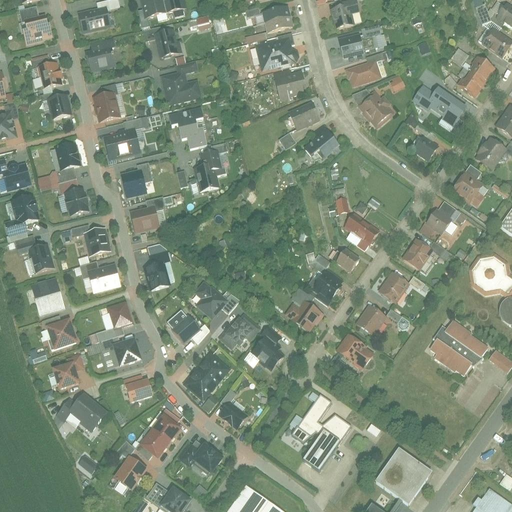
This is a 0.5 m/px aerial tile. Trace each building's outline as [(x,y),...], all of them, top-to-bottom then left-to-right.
[(153,0),(142,2),(147,22),(164,18),(164,16),(185,12),(182,0),(153,0)] [(477,10),(485,7),(482,0),(477,0),(474,1),(477,10)] [(341,10),(330,12),(334,32),(354,28),(351,18),(359,16),(356,1),(340,5),(341,10)] [(79,17),(85,38),(115,30),(110,14),(120,11),(118,2),(99,7),(100,11),(79,17)] [(511,9),(506,5),(495,21),(511,31),(511,9)] [(293,30),(288,9),(261,16),(266,37),(293,30)] [(26,37),(28,47),(54,41),(48,18),(39,20),(37,10),(19,14),(22,26),(27,25),(30,36),(26,37)] [(189,21),(190,34),(211,32),(210,19),(189,21)] [(226,34),(223,20),(214,22),(217,36),(226,34)] [(383,27),(362,31),(365,41),(375,39),(377,50),(387,48),(383,27)] [(161,30),(143,35),(146,45),(157,43),(162,62),(183,57),(177,34),(163,37),(161,30)] [(481,49),(502,62),(511,46),(511,43),(492,31),(481,49)] [(254,49),(262,76),(295,66),(290,48),(294,47),(291,36),(276,40),(276,43),(254,49)] [(357,37),(337,42),(343,62),(363,56),(357,37)] [(93,54),(87,56),(91,76),(118,70),(114,52),(117,52),(115,41),(92,46),(93,54)] [(418,47),(422,58),(432,54),(427,43),(418,47)] [(367,67),(347,73),(352,91),(380,82),(376,66),(388,63),(385,55),(365,61),(367,67)] [(477,100),(495,73),(477,61),(459,88),(477,100)] [(39,71),(44,92),(64,87),(59,67),(39,71)] [(288,72),(273,76),(280,104),(305,98),(303,91),(305,91),(301,73),(289,76),(288,72)] [(189,74),(162,81),(169,110),(204,101),(200,82),(191,84),(189,74)] [(0,100),(9,98),(3,75),(0,76),(0,100)] [(405,89),(399,79),(388,85),(394,95),(405,89)] [(103,100),(95,102),(101,128),(126,123),(117,87),(101,91),(103,100)] [(423,89),(412,104),(452,132),(467,111),(437,90),(433,96),(423,89)] [(374,95),(357,110),(376,133),(394,118),(388,111),(391,108),(383,99),(380,102),(374,95)] [(49,103),(54,124),(72,119),(67,99),(49,103)] [(319,124),(311,105),(287,116),(295,135),(319,124)] [(146,117),(146,108),(138,108),(138,117),(146,117)] [(511,110),(510,109),(495,130),(511,141),(511,110)] [(203,112),(169,120),(171,132),(179,130),(183,144),(190,143),(192,151),(211,147),(208,134),(203,136),(200,125),(206,123),(203,112)] [(0,117),(0,145),(21,140),(15,114),(0,117)] [(411,114),(405,124),(414,130),(421,121),(411,114)] [(126,137),(104,143),(109,164),(145,154),(142,144),(146,143),(141,123),(124,127),(126,137)] [(429,133),(417,126),(412,135),(421,140),(410,157),(428,168),(439,150),(424,141),(429,133)] [(324,163),(341,149),(323,127),(311,136),(316,142),(304,151),(311,160),(317,155),(324,163)] [(286,153),(298,146),(291,135),(280,141),(286,153)] [(489,141),(474,162),(491,174),(506,153),(489,141)] [(202,170),(194,172),(201,197),(220,192),(216,177),(225,175),(221,157),(229,155),(226,146),(212,150),(213,156),(200,160),(202,170)] [(51,154),(57,177),(79,172),(74,149),(51,154)] [(0,176),(4,176),(9,195),(32,189),(26,166),(10,171),(7,162),(0,164),(0,176)] [(469,168),(451,194),(475,210),(483,199),(477,195),(483,187),(476,183),(481,176),(469,168)] [(333,184),(340,183),(338,170),(330,172),(333,184)] [(122,179),(127,201),(149,196),(144,174),(122,179)] [(180,191),(189,190),(187,174),(178,175),(180,191)] [(333,191),(340,216),(350,213),(343,188),(333,191)] [(66,198),(72,219),(91,213),(85,192),(66,198)] [(6,226),(9,240),(28,235),(26,229),(42,225),(35,198),(11,204),(16,224),(6,226)] [(424,225),(419,234),(430,241),(435,234),(442,238),(457,214),(444,206),(439,214),(436,212),(427,226),(424,225)] [(156,211),(130,217),(135,237),(161,231),(156,211)] [(511,213),(502,228),(511,235),(511,213)] [(371,249),(381,234),(354,216),(343,233),(350,237),(347,242),(365,253),(369,247),(371,249)] [(64,243),(74,241),(72,231),(63,233),(64,243)] [(85,237),(91,259),(112,254),(106,232),(85,237)] [(432,253),(414,242),(400,264),(418,275),(432,253)] [(152,270),(145,272),(151,295),(172,290),(165,267),(173,265),(167,245),(154,249),(157,258),(149,260),(152,270)] [(29,253),(36,277),(55,271),(48,247),(29,253)] [(309,267),(316,265),(316,270),(329,268),(327,258),(316,260),(315,254),(307,256),(309,267)] [(335,267),(349,276),(358,263),(344,254),(335,267)] [(89,258),(79,260),(81,267),(91,265),(89,258)] [(471,275),(472,291),(485,301),(503,298),(509,303),(507,305),(502,313),(503,323),(507,328),(511,329),(511,273),(511,266),(499,259),(481,260),(471,275)] [(90,280),(95,297),(120,289),(113,268),(100,272),(98,265),(81,270),(85,282),(90,280)] [(410,287),(391,275),(378,296),(396,307),(410,287)] [(322,277),(310,295),(316,300),(328,308),(341,289),(322,277)] [(425,296),(431,289),(415,278),(410,285),(425,296)] [(56,285),(32,292),(40,319),(64,312),(56,285)] [(201,303),(197,309),(215,322),(222,314),(229,319),(239,305),(212,285),(209,289),(204,286),(195,298),(201,303)] [(294,305),(285,319),(309,335),(321,319),(309,310),(316,300),(310,295),(299,288),(290,303),(294,305)] [(102,346),(120,341),(125,339),(123,332),(139,327),(132,306),(108,314),(114,331),(96,337),(99,347),(102,346)] [(386,321),(368,309),(354,330),(372,342),(386,321)] [(401,324),(399,329),(408,333),(413,322),(391,312),(388,318),(401,324)] [(242,317),(222,344),(241,357),(260,330),(242,317)] [(189,319),(172,334),(184,348),(202,333),(189,319)] [(51,355),(82,346),(75,322),(44,331),(51,355)] [(447,333),(442,330),(426,353),(464,378),(471,367),(480,361),(487,351),(471,340),(473,338),(453,325),(447,333)] [(267,342),(253,361),(275,378),(288,361),(278,354),(287,343),(269,330),(262,339),(267,342)] [(362,374),(374,358),(346,337),(334,354),(362,374)] [(115,351),(122,372),(145,365),(137,343),(122,348),(120,341),(102,346),(105,355),(115,351)] [(47,353),(39,355),(38,351),(32,352),(35,365),(49,362),(47,353)] [(511,364),(495,353),(488,362),(507,376),(511,368),(511,364)] [(210,358),(186,390),(205,405),(230,373),(210,358)] [(56,373),(62,394),(87,387),(83,374),(86,373),(82,359),(66,363),(68,369),(56,373)] [(125,385),(131,404),(152,398),(148,385),(143,387),(141,380),(125,385)] [(227,411),(221,420),(240,434),(249,420),(232,408),(238,398),(231,393),(221,407),(227,411)] [(320,397),(291,438),(303,446),(316,435),(320,439),(326,431),(322,428),(318,425),(332,405),(320,397)] [(72,402),(59,419),(65,425),(70,419),(93,437),(110,417),(87,398),(79,408),(72,402)] [(319,475),(352,429),(335,417),(322,428),(326,431),(320,439),(303,463),(319,475)] [(167,418),(143,448),(161,463),(185,433),(167,418)] [(197,465),(214,478),(226,463),(206,448),(201,455),(193,448),(181,464),(192,472),(197,465)] [(399,453),(376,485),(409,509),(432,477),(399,453)] [(94,476),(100,467),(87,457),(80,466),(94,476)] [(131,460),(117,482),(136,494),(150,472),(131,460)] [(511,493),(511,491),(511,478),(507,476),(500,486),(511,493)] [(188,511),(194,504),(176,492),(172,497),(157,487),(148,501),(165,511),(188,511)] [(201,487),(195,495),(203,501),(209,493),(201,487)] [(279,511),(246,489),(230,511),(279,511)] [(511,511),(511,509),(489,493),(475,511),(511,511)]
